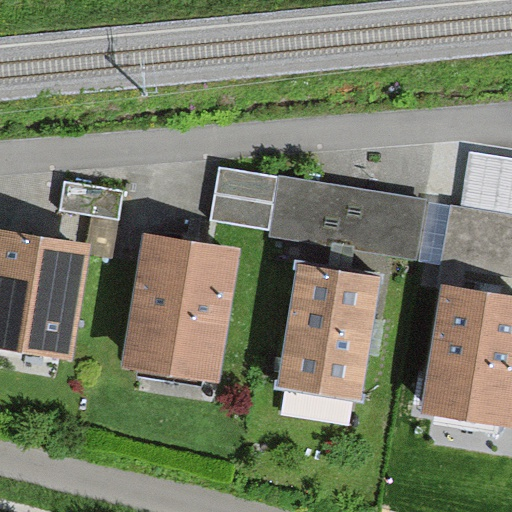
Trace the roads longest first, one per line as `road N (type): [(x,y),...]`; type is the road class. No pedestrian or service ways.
road 1 (residential): [(0,146),(511,124)]
road 2 (residential): [(0,461),(207,511)]
